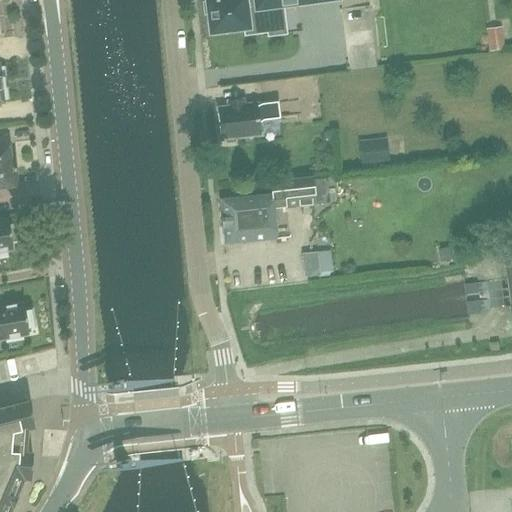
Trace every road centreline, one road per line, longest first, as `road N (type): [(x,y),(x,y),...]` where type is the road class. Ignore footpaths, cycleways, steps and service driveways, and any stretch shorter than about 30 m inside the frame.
road 1 (tertiary): [(93,438),(48,0)]
road 2 (residential): [(235,420),(199,285),(169,0)]
road 3 (tertiary): [(440,399),(235,420)]
